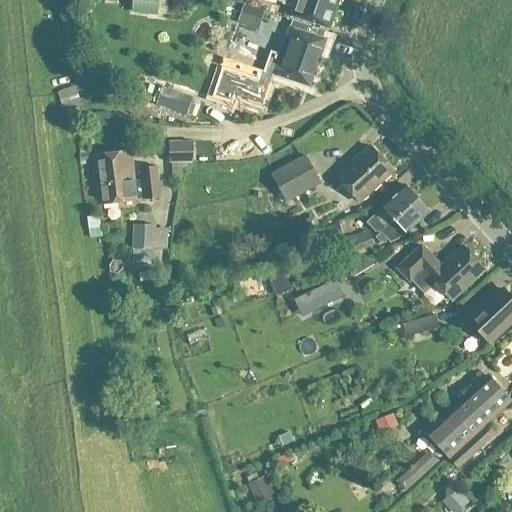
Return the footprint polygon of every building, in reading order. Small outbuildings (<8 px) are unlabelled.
[(64,0),(58,0),(55,1),(63,25),(72,22),(64,0)] [(157,0),(132,0),(131,12),(157,15),(157,0)] [(329,28),(335,9),(310,0),(282,0),(281,2),(294,6),(291,14),(329,28)] [(310,0),(335,9),(338,0),(310,0)] [(243,5),(237,21),(250,26),(256,9),(243,5)] [(270,38),(274,21),(261,18),(258,35),(270,38)] [(310,86),(326,39),(322,38),(324,30),(292,19),(289,27),(272,73),(310,86)] [(270,82),(221,66),(211,96),(232,103),(234,95),(263,104),(270,82)] [(162,87),(156,104),(185,114),(191,97),(162,87)] [(58,93),(63,109),(80,103),(76,89),(68,92),(68,90),(58,93)] [(193,161),(192,141),(168,141),(169,161),(193,161)] [(392,172),(372,145),(337,172),(357,199),(392,172)] [(133,174),(129,149),(90,156),(94,181),(133,174)] [(320,182),(305,155),(271,173),(286,201),(320,182)] [(160,193),(155,164),(140,167),(142,180),(134,181),(133,174),(94,181),(99,206),(145,198),(145,196),(160,193)] [(380,232),(417,198),(406,186),(369,220),(380,232)] [(405,232),(429,210),(417,198),(380,232),(375,237),(380,242),(387,238),(390,242),(398,239),(405,232)] [(346,232),(342,221),(321,228),(325,239),(346,232)] [(153,257),(154,223),(133,223),(133,256),(153,257)] [(338,258),(376,243),(371,233),(334,248),(338,258)] [(450,299),(483,268),(462,245),(439,266),(420,245),(396,266),(408,279),(421,268),(450,299)] [(350,269),(354,275),(378,260),(374,254),(350,269)] [(335,279),(305,293),(313,310),(343,296),(335,279)] [(489,342),(511,320),(511,298),(502,288),(492,298),(489,295),(465,317),(489,342)] [(435,314),(402,323),(406,337),(438,328),(435,314)] [(450,457),(511,400),(511,399),(490,376),(428,432),(450,457)] [(392,413),(374,420),(379,432),(397,425),(392,413)] [(457,467),(496,431),(489,423),(450,459),(457,467)] [(288,431),(278,436),(282,446),(293,441),(288,431)] [(438,460),(428,449),(395,480),(405,491),(438,460)] [(286,454),(276,458),(279,465),(289,461),(286,454)] [(266,475),(247,485),(257,505),(276,495),(266,475)] [(498,477),(493,489),(505,494),(510,482),(498,477)] [(457,511),(467,502),(455,489),(442,501),(452,511),(457,511)]
